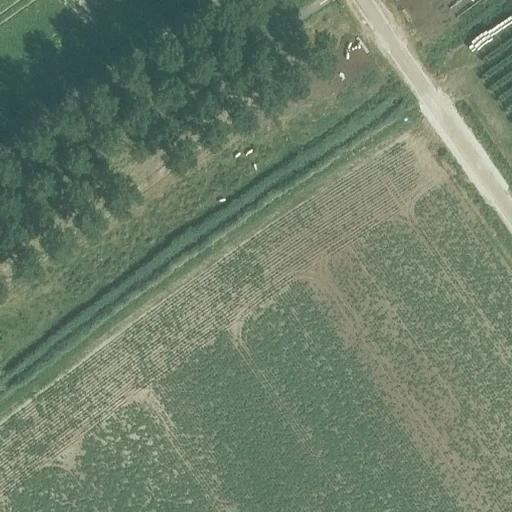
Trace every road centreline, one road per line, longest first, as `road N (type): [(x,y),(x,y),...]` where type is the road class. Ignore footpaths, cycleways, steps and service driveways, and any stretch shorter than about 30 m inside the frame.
road 1 (track): [(223,0),(0,155)]
road 2 (unclassified): [(511,216),(361,0)]
